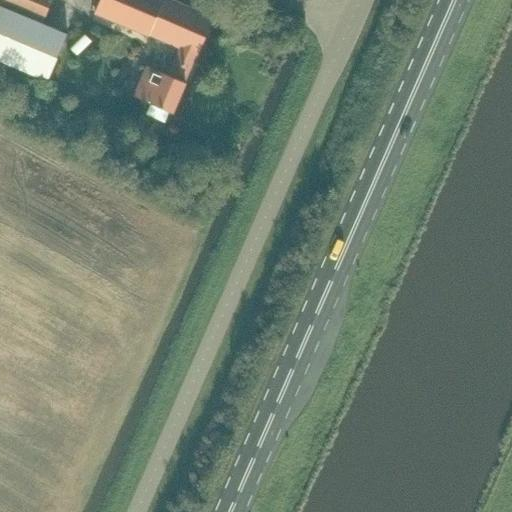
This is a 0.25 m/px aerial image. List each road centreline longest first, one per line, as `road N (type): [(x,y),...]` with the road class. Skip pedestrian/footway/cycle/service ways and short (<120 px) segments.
road 1 (primary): [(230,511),(455,0)]
road 2 (unclassified): [(137,511),(360,0)]
